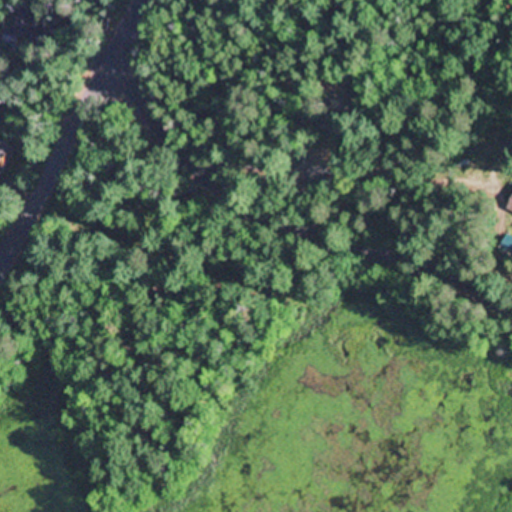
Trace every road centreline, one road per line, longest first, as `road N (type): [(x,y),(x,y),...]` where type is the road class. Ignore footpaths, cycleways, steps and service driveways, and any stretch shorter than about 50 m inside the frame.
road 1 (residential): [(118,51),(142,99),(182,145),(269,216),(346,248),(444,272),(511,319)]
road 2 (residential): [(0,273),(147,0)]
